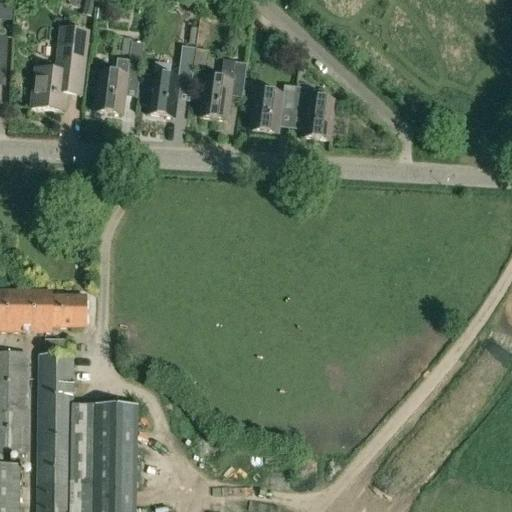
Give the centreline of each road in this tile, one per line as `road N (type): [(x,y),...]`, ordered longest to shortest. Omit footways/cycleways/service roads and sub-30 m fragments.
road 1 (tertiary): [(0,153),(511,180)]
road 2 (track): [(511,266),(484,315),(315,511)]
road 3 (unclassified): [(398,127),(259,0)]
